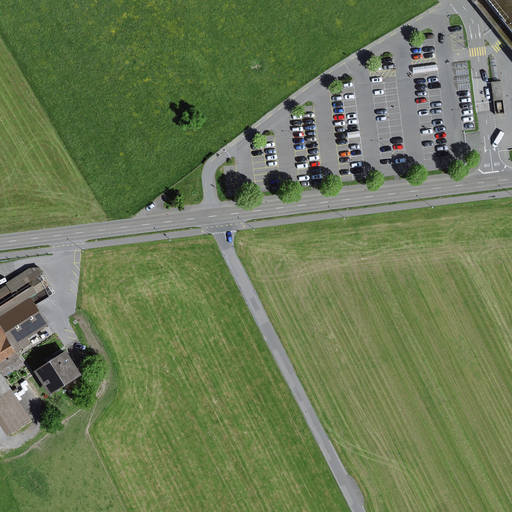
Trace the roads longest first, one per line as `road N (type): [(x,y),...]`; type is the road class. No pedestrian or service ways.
road 1 (unclassified): [(213,216),(362,511)]
road 2 (tertiary): [(213,216),(511,178)]
road 3 (tertiary): [(0,242),(213,216)]
